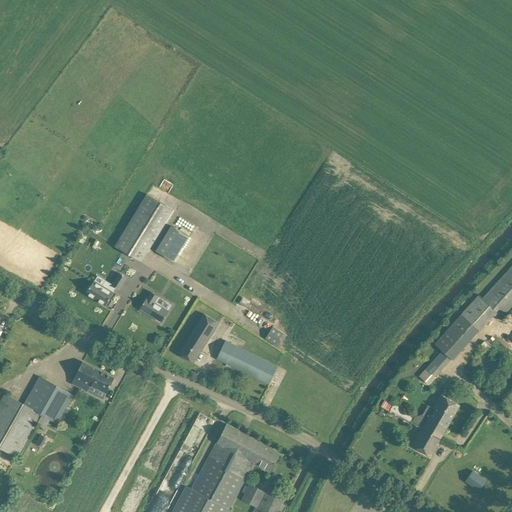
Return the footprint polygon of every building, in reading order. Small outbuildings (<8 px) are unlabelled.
[(117,247),(112,256),(128,266),(133,257),(135,258),(166,206),(147,194),(115,246),(117,247)] [(173,262),(189,237),(171,226),(156,251),(173,262)] [(501,321),(508,313),(511,308),(511,265),(483,298),(479,295),(435,343),(453,360),(494,314),(501,321)] [(90,285),(86,291),(87,292),(86,294),(105,306),(113,293),(113,292),(114,291),(116,288),(119,290),(127,277),(120,273),(113,285),(105,280),(102,286),(94,281),(91,286),(90,285)] [(147,297),(140,309),(162,322),(169,311),(155,302),(159,296),(151,292),(148,298),(147,297)] [(193,363),(219,323),(204,313),(179,353),(193,363)] [(267,337),(278,343),(283,334),(272,328),(267,337)] [(225,341),(217,359),(269,385),(273,376),(278,366),(225,341)] [(493,349),(484,341),(480,345),(489,353),(493,349)] [(106,393),(114,378),(83,362),(72,383),(87,391),(90,385),(106,393)] [(61,416),(73,395),(40,377),(24,404),(5,394),(0,402),(0,447),(17,457),(36,424),(45,430),(51,419),(57,423),(61,416)] [(422,427),(422,428),(440,438),(445,431),(460,405),(441,395),(428,418),(426,420),(425,422),(422,427)] [(408,409),(407,411),(391,402),(388,408),(412,422),(415,416),(413,415),(415,412),(408,409)] [(201,413),(196,422),(208,429),(213,419),(201,413)] [(254,463),(262,467),(270,472),(280,454),(227,424),(217,443),(191,489),(185,486),(171,511),(228,511),(230,510),(228,509),(254,463)] [(430,456),(440,438),(422,428),(412,446),(430,456)] [(42,447),(47,438),(41,435),(36,444),(42,447)] [(473,471),(466,482),(478,490),(486,480),(473,471)] [(268,494),(265,492),(250,484),(242,500),(255,506),(252,511),(277,511),(279,510),(282,511),(285,505),(282,503),(287,494),(282,491),(272,486),(268,494)]
